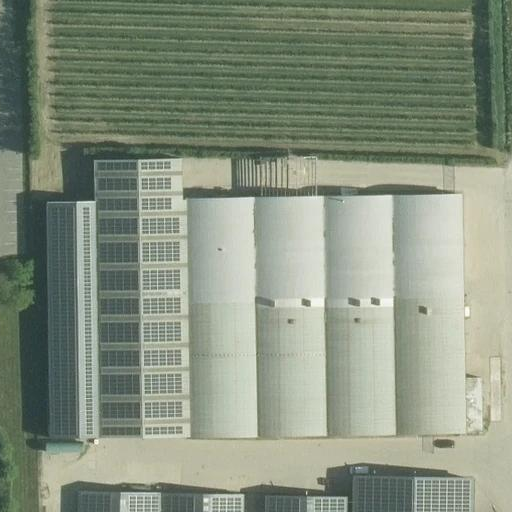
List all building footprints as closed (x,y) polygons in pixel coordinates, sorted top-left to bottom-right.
[(94,161),(95,202),(47,203),(50,439),(98,438),(188,436),(188,437),(482,432),(481,378),(464,378),(460,196),(181,200),(180,159),(94,161)] [(39,440),(39,450),(58,450),(58,441),(39,440)] [(471,511),(472,485),(355,482),(354,511),(471,511)] [(243,511),(244,500),(80,497),(79,511),(243,511)] [(344,511),(345,503),(267,501),(266,511),(344,511)]
